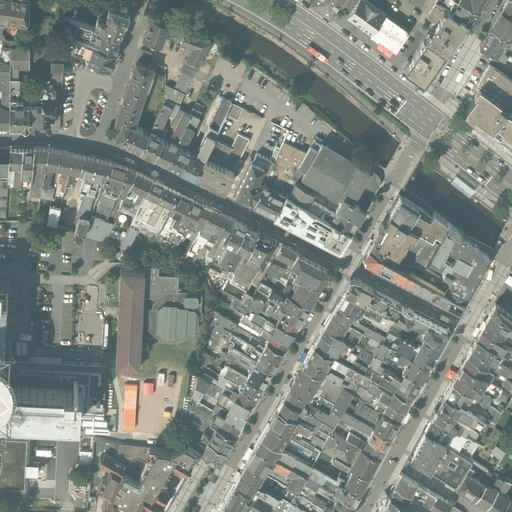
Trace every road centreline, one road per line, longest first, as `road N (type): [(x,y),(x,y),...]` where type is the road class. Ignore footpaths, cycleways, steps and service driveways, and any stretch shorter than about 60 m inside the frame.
road 1 (primary): [(422,123),(292,22)]
road 2 (residential): [(422,123),(495,0)]
